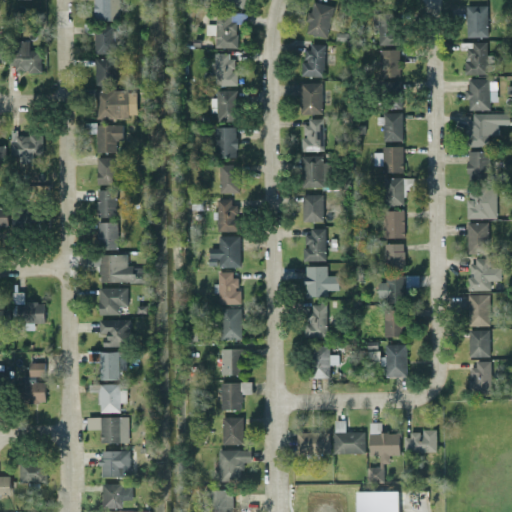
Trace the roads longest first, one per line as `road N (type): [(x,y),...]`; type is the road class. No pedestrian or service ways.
road 1 (residential): [(277,0),(266,56),(276,511)]
road 2 (residential): [(59,0),(67,511)]
road 3 (residential): [(434,0),(440,360),(436,383),(419,397)]
road 4 (residential): [(419,397),(272,400)]
